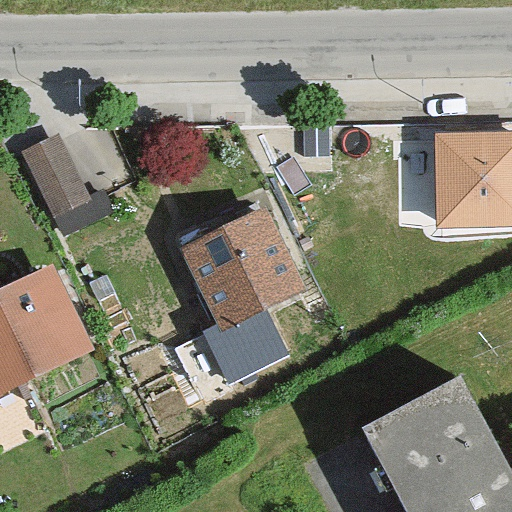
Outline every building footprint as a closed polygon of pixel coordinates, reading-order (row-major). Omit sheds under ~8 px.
[(79,125),(30,147),(66,225),(115,203),(79,125)] [(511,136),(427,136),(426,236),(511,237),(511,136)] [(262,214),(169,255),(205,335),(297,294),(262,214)] [(44,272),(0,292),(0,388),(80,351),(44,272)] [(511,511),(511,474),(462,378),(361,430),(403,511),(511,511)]
